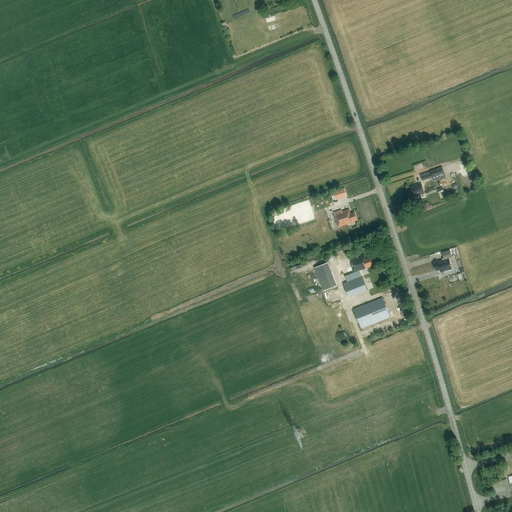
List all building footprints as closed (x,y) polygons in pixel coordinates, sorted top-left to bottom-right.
[(234,0),(237,9),(248,5),(246,0),(234,0)] [(416,170),(428,167),(427,161),(414,164),(416,170)] [(410,187),(413,196),(417,195),(417,196),(425,193),(421,182),(417,184),(417,185),(410,187)] [(354,221),(357,220),(355,212),(351,213),(349,209),(342,211),(341,210),(334,212),(336,218),(335,218),(338,227),(355,222),(354,221)] [(454,274),(461,272),(457,258),(460,257),(458,246),(450,248),(455,269),(453,269),(454,274)] [(450,249),(442,252),(444,259),(452,257),(450,249)] [(370,266),(372,265),(370,258),(366,259),(364,254),(358,257),(357,255),(350,257),(352,263),(351,264),(354,272),(370,267),(370,266)] [(436,271),(445,268),(443,260),(434,263),(436,271)] [(323,290),(336,286),(328,262),(314,266),(323,290)] [(316,290),(317,289),(317,287),(318,286),(318,284),(318,283),(318,281),(318,279),(318,278),(317,276),(316,275),(315,274),(313,273),(312,272),(310,271),(309,271),(307,271),(305,271),(304,271),(302,272),(301,273),(300,274),(298,275),(297,276),(297,278),(296,279),(296,281),(295,282),(296,284),(296,286),(296,287),(297,288),(298,290),(299,291),(301,292),(302,293),(304,293),(305,294),(307,294),(308,294),(310,293),(312,293),(313,292),(314,291),(316,290)] [(367,290),(362,276),(343,283),(348,297),(367,290)] [(353,309),(361,328),(390,317),(382,297),(353,309)] [(305,304),(311,322),(327,317),(321,299),(305,304)]
